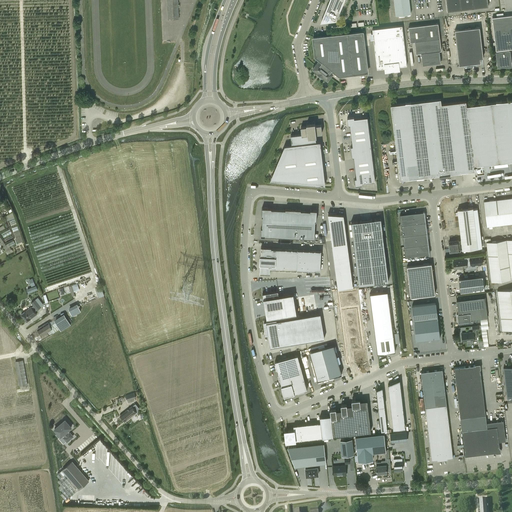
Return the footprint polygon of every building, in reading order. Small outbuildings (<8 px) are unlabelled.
[(177,0),(167,0),(168,19),(179,19),(177,0)] [(342,3),(334,0),(329,0),(323,17),(324,18),(324,22),(336,20),(342,3)] [(408,0),(393,0),(396,15),(411,14),(408,0)] [(447,11),(488,6),(487,0),(446,0),(448,10),(447,10),(447,11)] [(509,49),(511,48),(511,14),(492,17),(498,65),(503,64),(503,66),(508,66),(508,65),(507,65),(507,64),(510,63),(509,63),(509,61),(511,61),(509,50),(509,49)] [(441,50),(440,38),(438,23),(408,27),(410,42),(414,41),(416,53),(421,53),(422,65),(441,63),(439,51),(441,50)] [(377,69),(384,68),(385,72),(390,71),(394,70),(394,71),(400,70),(399,66),(407,65),(402,25),(372,29),(377,69)] [(455,30),(459,65),(464,64),(464,65),(466,65),(466,66),(474,65),(473,64),(476,64),(476,63),(481,62),(480,58),(483,57),(480,57),(476,27),(479,27),(455,30)] [(315,56),(322,62),(320,64),(318,62),(312,69),(317,72),(317,73),(322,77),(322,76),(327,80),(333,74),(330,72),(332,70),(339,75),(367,72),(362,32),(313,38),(315,56)] [(466,96),(391,106),(400,180),(450,172),(448,163),(473,160),(467,106),(466,96)] [(511,100),(467,106),(473,161),(474,166),(475,166),(477,166),(477,165),(511,160),(511,100)] [(308,123),(321,122),(322,133),(326,133),(324,115),(308,116),(308,123)] [(354,117),(347,117),(348,125),(350,124),(351,135),(369,133),(367,117),(354,119),(354,117)] [(325,184),(320,143),(316,143),(315,136),(316,136),(316,134),(322,133),(321,125),(315,125),(315,123),(306,124),(307,126),(301,127),(301,134),(291,135),(292,146),(285,147),(272,179),(325,184)] [(352,146),(351,146),(351,151),(371,149),(369,133),(351,135),(352,146)] [(371,149),(351,151),(352,157),(354,157),(355,167),(373,165),(371,149)] [(356,178),(354,178),(355,185),(362,185),(362,183),(375,181),(373,167),(373,165),(355,167),(355,169),(356,178)] [(511,197),(497,199),(500,224),(511,222),(511,197)] [(500,224),(497,199),(484,201),(487,226),(500,224)] [(265,236),(314,238),(315,221),(316,221),(317,210),(313,210),(313,211),(301,210),(301,209),(295,209),(295,210),(291,210),(291,209),(285,208),(285,210),(268,209),(268,208),(262,207),(261,216),(263,216),(262,228),(261,227),(261,233),(262,233),(262,235),(261,235),(261,236),(265,236)] [(462,245),(462,249),(482,247),(477,208),(473,208),(473,207),(457,209),(462,245)] [(401,225),(426,222),(424,211),(423,212),(400,214),(401,225)] [(344,221),(345,221),(344,221),(343,214),(337,214),(328,213),(338,288),(353,286),(344,221)] [(357,221),(351,221),(359,284),(388,281),(381,218),(374,219),(372,219),(370,219),(361,220),(360,220),(360,221),(357,221)] [(426,222),(401,225),(403,236),(427,233),(426,222)] [(427,233),(403,236),(404,246),(428,243),(427,233)] [(491,282),(511,278),(511,238),(486,242),(491,282)] [(459,240),(449,242),(450,251),(462,250),(462,249),(462,245),(459,245),(459,240)] [(0,243),(0,242),(0,243),(8,255),(12,252),(8,243),(5,245),(3,241),(0,243)] [(428,243),(404,246),(406,262),(430,259),(429,254),(430,254),(428,243)] [(261,246),(260,264),(260,273),(270,273),(270,268),(320,271),(321,250),(271,248),(271,247),(261,247),(261,246)] [(456,260),(453,260),(454,268),(456,268),(466,267),(466,266),(476,265),(483,264),(482,256),(470,258),(470,256),(464,257),(465,259),(456,260)] [(411,297),(435,294),(431,263),(407,266),(411,297)] [(484,289),(483,276),(459,279),(460,292),(484,289)] [(502,330),(511,328),(511,288),(497,290),(502,330)] [(278,291),(262,293),(266,317),(266,318),(297,313),(293,293),(279,295),(278,291)] [(388,291),(370,293),(377,353),(395,351),(388,291)] [(487,317),(485,297),(456,300),(458,313),(457,314),(458,322),(472,320),(472,319),(487,317)] [(37,310),(41,307),(35,299),(31,303),(33,306),(21,315),(26,322),(36,314),(34,312),(37,310)] [(412,305),(412,306),(414,320),(414,321),(414,322),(416,340),(416,341),(440,338),(440,337),(438,319),(437,318),(438,318),(437,318),(436,303),(436,302),(436,303),(412,305)] [(68,308),(69,309),(72,315),(81,311),(77,304),(68,308)] [(359,308),(341,310),(348,364),(357,363),(357,364),(368,362),(367,351),(365,351),(359,308)] [(276,320),(264,322),(266,332),(268,331),(268,334),(270,347),(324,338),(320,313),(276,321),(276,320)] [(55,321),(60,329),(61,330),(70,324),(64,314),(54,320),(55,321)] [(60,329),(55,321),(49,324),(48,323),(37,329),(41,335),(51,330),(53,333),(60,329)] [(473,332),(461,333),(462,341),(474,340),(474,335),(477,335),(476,330),(479,329),(478,325),(472,326),(473,330),(473,332)] [(317,380),(342,374),(334,344),(309,351),(317,380)] [(275,364),(277,369),(276,369),(277,369),(278,375),(280,380),(279,380),(280,380),(281,385),(282,388),(281,388),(285,398),(292,395),(292,394),(294,393),(297,392),(297,393),(298,392),(304,390),(304,391),(304,390),(307,389),(298,355),(275,361),(275,364)] [(23,360),(15,361),(20,386),(27,385),(23,360)] [(476,365),(454,368),(462,430),(487,427),(480,367),(476,365)] [(511,396),(511,366),(503,368),(507,397),(511,396)] [(453,457),(442,369),(421,372),(431,460),(453,457)] [(399,381),(388,386),(393,429),(405,428),(399,381)] [(382,387),(377,390),(381,430),(387,430),(382,387)] [(336,408),(330,409),(331,415),(333,436),(371,431),(367,400),(360,400),(360,399),(352,400),(352,405),(347,405),(346,404),(341,404),(341,409),(336,410),(336,408)] [(125,421),(136,412),(139,409),(135,404),(120,415),(125,421)] [(294,429),(285,430),(286,441),(295,440),(333,436),(331,415),(320,416),(320,422),(293,425),(294,429)] [(65,420),(54,429),(60,436),(62,435),(64,437),(63,438),(67,441),(73,436),(69,432),(69,433),(67,430),(71,427),(65,420)] [(487,427),(462,430),(465,456),(496,452),(496,451),(498,447),(499,447),(499,441),(506,440),(503,420),(487,422),(487,427)] [(405,431),(391,433),(391,441),(406,439),(405,431)] [(384,434),(355,437),(358,462),(373,460),(372,453),(385,452),(384,434)] [(351,440),(340,441),(342,456),(353,455),(351,440)] [(296,447),(288,447),(293,460),(295,464),(298,463),(298,466),(306,465),(315,464),(326,463),(324,443),(296,446),(296,447)] [(385,461),(382,462),(382,465),(376,465),(377,473),(387,472),(386,466),(390,466),(389,458),(385,459),(385,461)] [(57,474),(60,478),(57,480),(61,484),(58,486),(63,492),(60,494),(66,500),(88,480),(72,461),(57,474)] [(306,468),(305,468),(305,469),(306,476),(307,476),(318,475),(318,474),(317,467),(316,467),(315,464),(306,465),(307,468),(306,468)] [(333,475),(346,474),(346,465),(332,466),(333,475)] [(487,511),(487,500),(477,501),(478,511),(487,511)]
